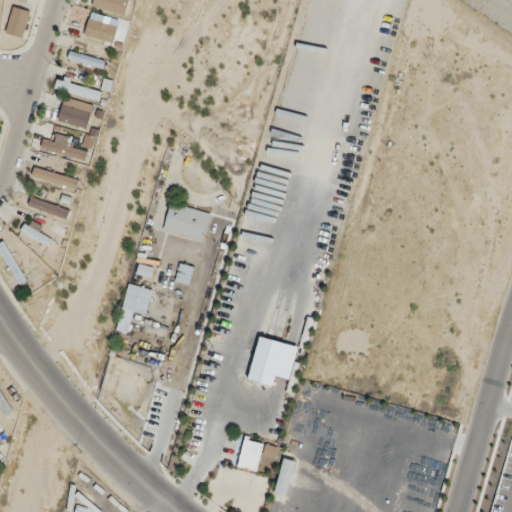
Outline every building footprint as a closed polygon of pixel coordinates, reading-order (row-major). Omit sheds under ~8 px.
[(92,0),(91,6),(125,15),(128,0),(92,0)] [(22,34),(29,10),(12,5),(5,29),(22,34)] [(84,35),(114,42),(118,26),(88,19),(84,35)] [(105,61),(70,50),(67,59),(102,70),(105,61)] [(101,92),(56,79),(53,89),(98,102),(101,92)] [(57,120),(86,130),(94,106),(64,97),(57,120)] [(86,162),(93,140),(85,137),(81,150),(67,145),(69,138),(57,134),(54,143),(44,140),(41,149),(86,162)] [(31,178),(76,191),(79,180),(35,167),(31,178)] [(27,205),(66,219),(70,210),(30,196),(27,205)] [(163,231),(204,241),(210,214),(170,204),(163,231)] [(14,228),(54,252),(59,243),(41,231),(43,227),(32,220),(29,226),(19,220),(14,228)] [(0,249),(19,285),(26,281),(5,242),(0,244),(0,249)] [(175,282),(188,286),(194,268),(181,263),(175,282)] [(122,308),(146,314),(152,290),(129,284),(122,308)] [(0,415),(1,418),(11,412),(0,390),(0,415)] [(237,467),(256,472),(263,444),(244,439),(237,467)] [(296,462),(284,459),(274,494),(287,497),(296,462)]
